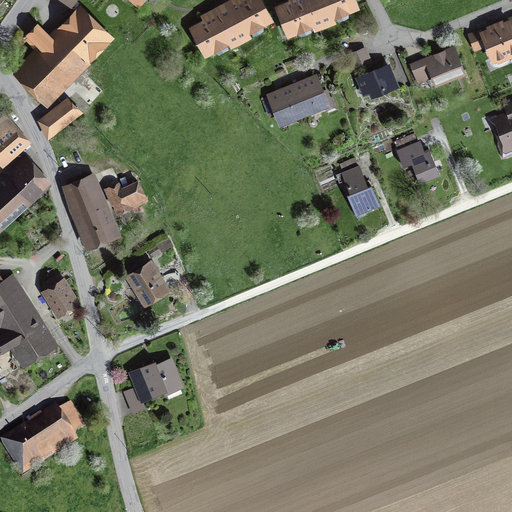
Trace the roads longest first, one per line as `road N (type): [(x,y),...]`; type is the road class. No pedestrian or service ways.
road 1 (residential): [(101,347),(511,186)]
road 2 (unclassified): [(101,347),(58,183),(1,74)]
road 3 (unclassified): [(134,511),(101,354)]
road 4 (residential): [(0,427),(101,354)]
